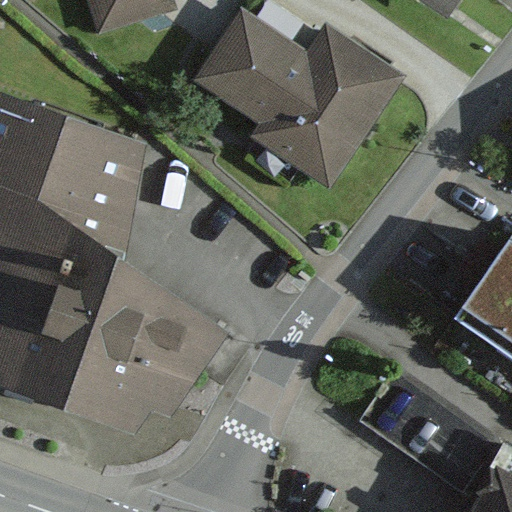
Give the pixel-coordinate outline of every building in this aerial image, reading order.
[(171,0),(98,0),(109,42),(178,25),(171,0)] [(473,0),(404,0),(453,31),(473,0)] [(322,66),(244,15),(194,91),(338,186),(402,89),(336,45),(322,66)] [(147,153),(0,102),(0,370),(30,383),(24,403),(141,449),(229,341),(127,269),(147,153)] [(511,243),(510,242),(450,335),(511,374),(511,243)] [(368,420),(458,485),(490,441),(400,376),(368,420)] [(511,511),(511,470),(499,464),(473,511),(511,511)]
